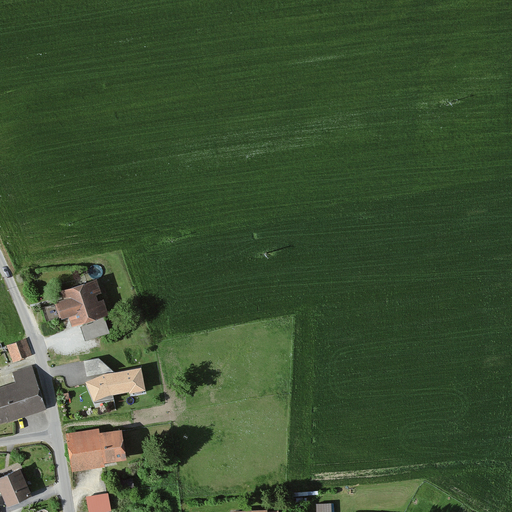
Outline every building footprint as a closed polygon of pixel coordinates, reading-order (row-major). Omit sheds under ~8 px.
[(96,281),(59,293),(62,301),(55,303),(60,320),(68,318),(70,327),(107,316),(96,281)] [(23,340),(4,347),(11,365),(30,358),(23,340)] [(84,357),(87,373),(106,369),(104,354),(84,357)] [(13,383),(0,387),(0,424),(44,410),(30,367),(10,373),(13,383)] [(141,368),(102,374),(84,381),(92,402),(109,395),(145,389),(141,368)] [(97,429),(65,434),(71,473),(104,467),(104,463),(125,460),(120,431),(98,435),(97,429)] [(19,469),(0,477),(0,492),(6,507),(31,497),(19,469)] [(133,478),(120,480),(122,488),(134,486),(133,478)] [(90,511),(95,511),(111,509),(108,495),(88,499),(90,511)] [(329,511),(329,503),(316,504),(316,511),(329,511)]
